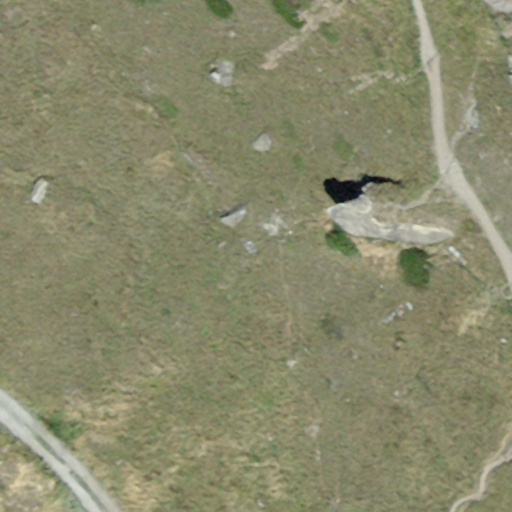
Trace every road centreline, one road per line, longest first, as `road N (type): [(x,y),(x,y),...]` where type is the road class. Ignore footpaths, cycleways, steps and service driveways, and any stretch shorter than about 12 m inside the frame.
road 1 (track): [(399,0),(452,180),(511,331)]
road 2 (track): [(0,428),(86,511)]
